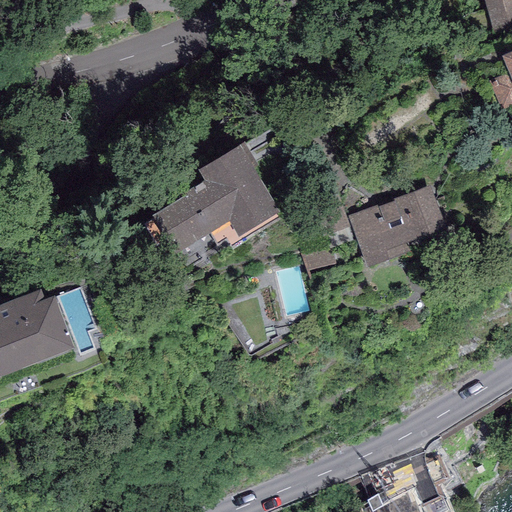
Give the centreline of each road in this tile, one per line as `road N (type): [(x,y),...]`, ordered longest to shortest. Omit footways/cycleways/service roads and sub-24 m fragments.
road 1 (primary): [(218,511),(405,424),(511,363)]
road 2 (residential): [(0,103),(82,94),(281,0)]
